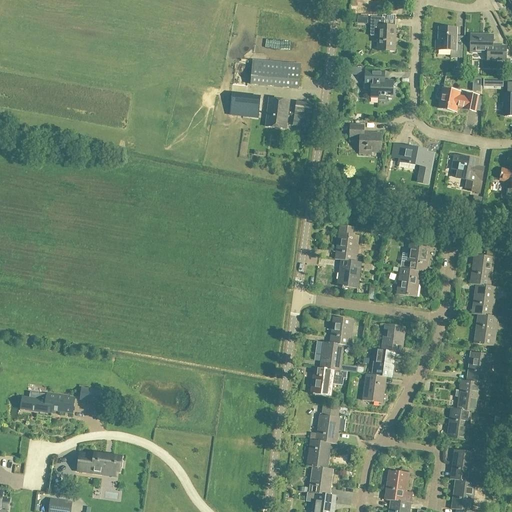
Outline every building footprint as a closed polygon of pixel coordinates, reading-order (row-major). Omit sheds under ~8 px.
[(394,51),(395,26),(382,26),(383,17),(371,17),(370,35),(378,36),(378,50),(394,51)] [(456,46),(457,28),(439,27),(439,41),(437,41),(436,50),(451,51),(451,58),(462,59),(463,46),(456,46)] [(507,47),(501,47),(493,47),(494,35),(471,34),(471,53),(488,53),(488,60),(493,60),(500,60),(506,60),(507,47)] [(253,60),(251,85),(299,89),(301,64),(253,60)] [(365,71),(365,80),(371,80),(371,89),(369,89),(368,95),(370,95),(370,98),(378,98),(377,100),(386,100),(386,96),(392,96),(393,81),(384,81),(384,71),(365,71)] [(460,92),(443,89),(439,108),(456,112),(457,105),(465,106),(464,110),(475,112),(478,96),(467,94),(467,98),(459,96),(460,92)] [(260,110),(261,97),(233,94),(231,113),(244,114),(245,108),(260,110)] [(505,102),(505,116),(511,116),(511,94),(503,94),(502,102),(505,102)] [(285,129),(289,101),(270,98),(266,126),(285,129)] [(312,104),(296,102),(293,126),(309,128),(312,104)] [(371,154),(371,153),(380,153),(381,134),(363,133),(364,126),(350,126),(350,137),(360,137),(359,154),(371,154)] [(427,151),(402,146),(399,163),(421,167),(417,183),(428,185),(434,155),(427,153),(427,151)] [(478,160),(461,157),(455,156),(453,170),(459,171),(457,179),(468,181),(467,188),(473,190),(472,192),(480,193),(482,178),(475,176),(478,160)] [(511,166),(510,171),(502,170),(500,180),(508,182),(507,188),(508,188),(506,195),(511,196),(511,166)] [(380,192),(387,194),(388,187),(382,185),(380,192)] [(479,213),(482,198),(474,197),(472,212),(479,213)] [(340,226),(339,233),(335,259),(341,260),(355,262),(359,236),(355,236),(356,228),(340,226)] [(372,228),(371,233),(379,235),(378,236),(384,237),(386,231),(380,230),(380,229),(372,228)] [(426,273),(429,246),(409,243),(407,262),(401,261),(400,269),(420,272),(426,273)] [(476,285),(490,287),(494,258),(474,255),(470,284),(476,285)] [(355,262),(341,260),(337,286),(358,289),(361,263),(355,262)] [(364,270),(376,272),(377,265),(362,263),(362,267),(364,267),(364,270)] [(420,272),(400,269),(396,294),(416,297),(420,272)] [(490,287),(476,285),(472,314),(478,315),(492,317),(496,288),(490,287)] [(374,301),(376,288),(370,287),(368,300),(374,301)] [(478,315),(474,344),(494,347),(497,324),(508,326),(509,319),(502,318),(494,317),(492,317),(478,315)] [(333,318),(330,344),(344,345),(350,346),(354,320),(333,318)] [(382,351),(395,353),(402,354),(405,328),(385,325),(382,351)] [(324,343),(320,368),(335,371),(341,371),(344,345),(330,344),(324,343)] [(376,350),(372,376),(386,378),(392,378),(395,353),(382,351),(376,350)] [(471,353),(467,382),(487,385),(491,355),(471,353)] [(335,371),(320,368),(315,368),(311,394),(331,396),(333,384),(343,386),(344,379),(346,379),(347,372),(341,371),(335,371)] [(386,378),(372,376),(367,375),(363,401),(383,404),(386,378)] [(460,381),(459,391),(456,390),(455,397),(458,398),(456,410),(471,412),(477,413),(478,401),(484,402),(486,385),(487,385),(467,382),(460,381)] [(80,399),(104,402),(106,391),(82,388),(80,399)] [(74,398),(48,394),(47,401),(29,398),(28,410),(20,409),(20,410),(52,414),(52,413),(51,413),(51,411),(73,414),(72,414),(74,398)] [(77,406),(77,420),(92,420),(92,406),(77,406)] [(317,436),(311,436),(311,440),(317,441),(331,443),(337,444),(341,418),(340,418),(341,409),(325,407),(324,416),(320,415),(317,436)] [(471,412),(456,410),(451,409),(447,438),(467,441),(471,412)] [(501,417),(495,416),(492,440),(498,440),(501,417)] [(331,443),(317,441),(311,440),(307,466),(313,467),(327,469),(331,443)] [(455,480),(470,482),(474,453),(454,450),(450,479),(455,480)] [(95,456),(81,454),(78,471),(103,474),(103,469),(120,471),(120,469),(122,469),(123,461),(121,460),(122,458),(95,454),(95,456)] [(327,469),(313,467),(310,493),(315,494),(330,496),(333,470),(327,469)] [(409,472),(408,471),(402,470),(401,471),(400,472),(389,470),(385,499),(390,500),(411,503),(412,493),(406,492),(409,473),(409,472)] [(470,482),(455,480),(451,509),(456,510),(471,511),(475,483),(470,482)] [(0,507),(8,509),(9,500),(1,499),(2,492),(0,492),(0,507)] [(330,496),(315,494),(312,511),(333,511),(336,496),(330,496)] [(49,511),(70,511),(71,503),(51,500),(49,511)] [(409,511),(411,503),(390,500),(388,511),(409,511)]
